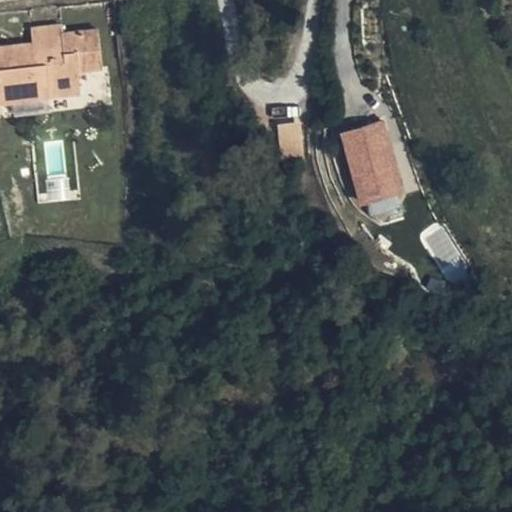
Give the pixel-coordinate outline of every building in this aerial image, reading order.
[(18,55),(16,48),(0,50),(0,103),(81,94),(76,70),(101,66),(98,29),(66,34),(64,25),(33,30),(36,46),(37,53),(18,55)] [(36,46),(16,48),(18,55),(37,53),(36,46)] [(338,132),(358,204),(404,192),(383,119),(338,132)] [(301,123),(277,123),(278,156),(302,156),(301,123)] [(397,208),(393,196),(367,204),(371,216),(397,208)]
